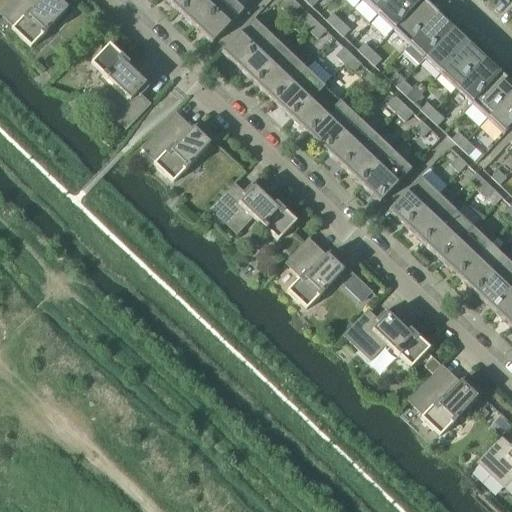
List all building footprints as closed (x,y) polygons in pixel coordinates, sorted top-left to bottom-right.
[(11,0),(0,12),(0,17),(13,29),(10,32),(23,44),(29,50),(40,38),(41,39),(46,34),(45,33),(66,11),(59,4),(62,1),(60,0),(45,0),(45,1),(43,0),(11,0)] [(185,0),(162,0),(175,11),(185,0)] [(185,0),(175,11),(192,28),(218,0),(185,0)] [(242,12),(229,0),(218,0),(192,28),(210,45),(242,12)] [(289,18),(299,8),(290,0),(289,0),(280,10),(289,18)] [(317,2),(315,0),(302,0),(302,1),(310,9),(317,2)] [(362,0),(361,2),(376,17),(391,0),(362,0)] [(420,0),(391,0),(376,17),(392,31),(421,1),(420,0)] [(421,1),(392,31),(407,46),(408,46),(437,16),(421,1)] [(333,31),(340,23),(331,15),(324,22),(333,31)] [(308,33),(316,24),(307,16),(299,25),(308,33)] [(407,46),(402,52),(418,67),(423,61),(452,31),(437,16),(408,46),(407,46)] [(238,71),(269,38),(251,21),(220,54),(238,71)] [(349,32),(340,23),(333,31),(342,39),(349,32)] [(316,24),(308,33),(316,41),(325,32),(316,24)] [(452,31),(423,61),(439,76),(468,46),(452,31)] [(269,38),(238,71),(255,88),(287,54),(269,38)] [(364,60),(371,53),(363,45),(356,52),(364,60)] [(123,131),(124,132),(149,106),(148,105),(147,106),(139,98),(147,90),(144,87),(144,86),(125,68),(128,65),(108,46),(95,59),(96,60),(90,66),(101,77),(100,78),(106,83),(106,82),(115,90),(99,106),(124,130),(123,131)] [(468,46),(439,76),(455,91),(484,61),(468,46)] [(344,67),(352,59),(342,49),(334,58),(344,67)] [(380,61),(371,53),(364,60),(373,69),(380,61)] [(304,71),(287,54),(255,88),(273,104),(304,71)] [(362,68),(352,59),(344,67),(354,77),(362,68)] [(484,61),(455,91),(471,106),(500,76),(484,61)] [(304,71),(273,104),(290,121),(322,88),(304,71)] [(369,91),(377,82),(368,74),(360,82),(369,91)] [(396,90),(403,83),(394,75),(387,82),(396,90)] [(511,87),(500,76),(471,106),(486,121),(511,93),(511,87)] [(412,91),(403,83),(396,90),(405,99),(412,91)] [(339,104),(322,88),(290,121),(308,138),(339,104)] [(511,93),(486,121),(503,137),(511,126),(511,93)] [(395,115),(403,107),(394,99),(386,107),(395,115)] [(357,121),(339,104),(308,138),(325,154),(357,121)] [(427,120),(434,113),(425,104),(418,112),(427,120)] [(412,115),(403,107),(395,115),(403,124),(412,115)] [(443,121),(434,113),(427,120),(436,128),(443,121)] [(170,118),(139,151),(140,151),(141,150),(155,163),(152,166),(165,179),(171,185),(182,173),(183,174),(188,169),(187,168),(208,146),(201,139),(204,136),(195,127),(192,131),(191,130),(190,132),(186,136),(170,120),(171,119),(170,118)] [(357,121),(325,154),(343,171),(374,137),(357,121)] [(421,140),(429,132),(420,123),(412,132),(421,140)] [(111,127),(99,140),(107,148),(119,135),(111,127)] [(458,150),(465,142),(457,134),(450,141),(458,150)] [(392,154),(374,137),(343,171),(360,187),(392,154)] [(474,151),(465,142),(458,150),(467,158),(474,151)] [(410,171),(392,154),(360,187),(378,205),(410,171)] [(457,175),(465,166),(457,158),(448,167),(457,175)] [(489,179),(498,187),(505,180),(496,172),(489,179)] [(475,191),(483,183),(474,174),(466,183),(475,191)] [(405,230),(437,197),(418,179),(387,213),(405,230)] [(492,191),(483,183),(475,191),(483,200),(492,191)] [(264,232),(276,243),(282,237),(294,224),(274,205),(272,208),(253,189),(252,190),(249,187),(241,195),(233,187),(234,186),(233,185),(208,212),(209,213),(210,212),(235,236),(251,219),(259,227),(258,227),(263,233),(264,232)] [(454,213),(437,197),(405,230),(422,247),(454,213)] [(509,224),(511,221),(511,210),(509,207),(501,216),(509,224)] [(471,230),(454,213),(422,247),(440,263),(471,230)] [(471,230),(440,263),(457,280),(489,246),(471,230)] [(282,269),(285,266),(299,279),(285,293),(298,306),(304,311),(315,300),(316,301),(321,295),(342,273),(334,266),(337,263),(328,254),(325,258),(325,257),(324,259),(320,263),(303,247),(305,246),(304,245),(281,268),(282,269)] [(506,263),(489,246),(457,280),(474,296),(506,263)] [(511,291),(511,268),(506,263),(474,296),(492,313),(511,291)] [(511,291),(492,313),(509,329),(511,326),(511,291)] [(415,363),(428,350),(408,331),(405,334),(386,316),(383,313),(375,321),(367,314),(367,313),(366,312),(341,338),(342,339),(343,338),(368,362),(384,346),(392,353),(391,354),(397,359),(398,358),(409,369),(415,363)] [(468,393),(471,389),(462,381),(459,384),(458,384),(457,385),(457,386),(453,390),(436,374),(438,373),(437,372),(406,405),(407,406),(408,405),(422,417),(419,421),(432,433),(438,439),(449,427),(450,428),(455,422),(475,399),(468,393)] [(511,444),(508,448),(500,441),(501,440),(500,439),(475,465),(476,466),(476,465),(502,489),(511,478),(511,444)]
